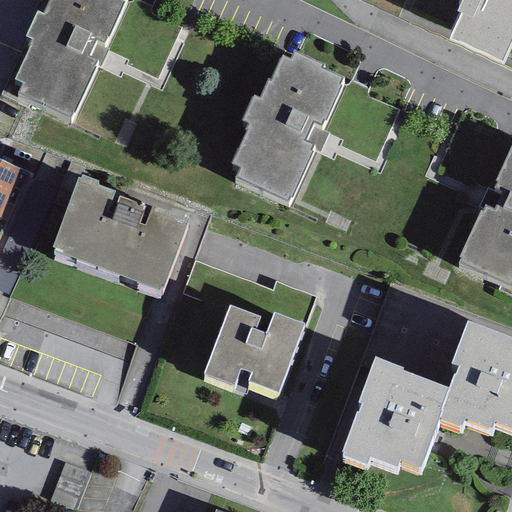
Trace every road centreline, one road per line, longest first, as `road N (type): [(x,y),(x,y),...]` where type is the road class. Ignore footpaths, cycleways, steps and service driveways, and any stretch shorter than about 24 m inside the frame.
road 1 (unknown): [(113,429),(193,245),(209,234),(329,289),(269,488)]
road 2 (residential): [(0,387),(333,511)]
road 3 (unknown): [(318,506),(374,350),(393,344),(428,356)]
